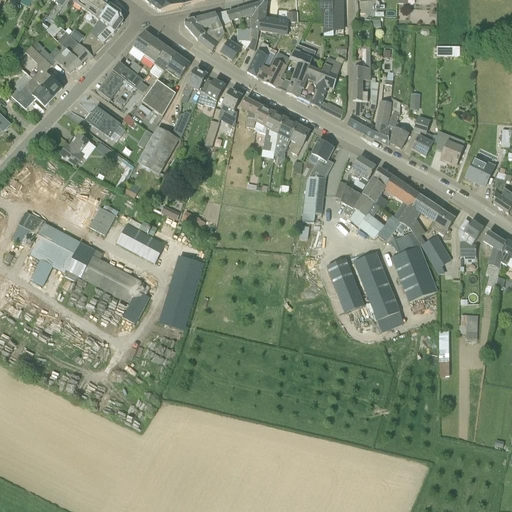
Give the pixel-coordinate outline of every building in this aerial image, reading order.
[(76,0),(58,0),(56,4),(54,8),(60,12),(63,9),(68,0),(74,0),(76,1),(76,0)] [(95,0),(76,0),(76,1),(74,3),(87,12),(95,0)] [(100,22),(111,6),(102,0),(95,0),(87,12),(100,22)] [(142,0),(161,13),(183,7),(184,7),(174,0),(142,0)] [(264,24),(265,20),(267,3),(255,7),(228,15),(232,23),(245,19),(246,23),(247,23),(253,23),(264,24)] [(333,3),(319,3),(323,26),(323,31),(334,31),(344,31),(343,3),(333,3)] [(116,33),(124,23),(121,14),(111,6),(100,22),(99,22),(109,30),(98,41),(104,46),(116,33)] [(227,12),(215,15),(222,27),(230,24),(232,23),(228,15),(227,12)] [(289,23),(288,29),(295,29),(295,24),(298,24),(298,13),(288,14),(288,23),(289,23)] [(222,27),(215,15),(186,23),(185,27),(198,42),(212,53),(225,34),(222,27)] [(288,23),(265,20),(264,24),(253,23),(252,31),(252,32),(259,33),(259,32),(288,37),(288,29),(289,23),(288,23)] [(372,28),(380,28),(380,20),(372,20),(372,22),(372,28)] [(91,34),(98,41),(109,30),(99,22),(91,34)] [(53,38),(61,30),(55,24),(46,32),(53,38)] [(251,43),(252,32),(252,31),(248,31),(237,31),(238,43),(251,43)] [(259,33),(252,32),(251,43),(248,49),(255,53),(259,33)] [(90,55),(81,47),(69,36),(68,35),(67,34),(58,43),(65,48),(81,64),(90,55)] [(98,41),(91,34),(83,45),(81,47),(90,55),(93,58),(104,46),(98,41)] [(144,57),(156,41),(145,34),(137,44),(133,49),(144,57)] [(14,48),(18,41),(12,38),(8,45),(14,48)] [(166,49),(156,41),(144,57),(155,65),(166,49)] [(251,43),(238,43),(235,46),(230,43),(221,55),(232,62),(242,48),(246,51),(248,49),(251,43)] [(257,80),(263,68),(270,54),(271,51),(268,49),(269,47),(263,43),(247,74),(257,80)] [(33,49),(38,54),(43,50),(37,44),(33,49)] [(38,54),(33,49),(32,48),(25,54),(38,65),(38,74),(42,79),(48,73),(48,72),(47,71),(46,73),(44,70),(49,65),(39,55),(38,54)] [(65,48),(60,53),(56,49),(50,56),(56,63),(70,76),(81,64),(65,48)] [(460,58),(460,48),(437,48),(436,58),(460,58)] [(176,56),(166,49),(155,65),(154,66),(164,73),(166,71),(176,56)] [(49,65),(52,68),(56,63),(50,56),(44,50),(39,55),(49,65)] [(299,65),(294,77),(304,82),(306,77),(309,69),(310,68),(313,60),(315,55),(314,53),(306,50),(304,51),(303,56),(300,55),(301,53),(295,51),(291,60),(290,62),(299,65)] [(270,71),(263,68),(257,80),(264,84),(275,89),(280,80),(287,67),(290,60),(278,54),(271,69),(272,69),(272,70),(272,71),(271,71),(270,70),(270,71)] [(190,66),(176,56),(166,71),(180,81),(190,66)] [(309,83),(317,86),(318,85),(320,80),(324,81),(328,72),(338,76),(342,65),(336,62),(328,59),(322,73),(310,68),(309,69),(306,77),(304,82),(294,77),(287,95),(297,99),(301,89),(304,90),(306,84),(309,83)] [(129,69),(133,72),(138,66),(134,63),(129,69)] [(401,74),(402,64),(393,63),(393,73),(401,74)] [(137,90),(143,81),(124,67),(121,65),(100,94),(110,102),(124,83),(135,90),(135,89),(137,90)] [(142,69),(138,66),(133,72),(137,75),(142,69)] [(371,79),(371,70),(370,70),(363,70),(354,69),(354,85),(370,85),(371,85),(371,79)] [(200,92),(208,77),(196,70),(182,95),(189,98),(194,89),(200,92)] [(333,90),(338,76),(328,72),(324,81),(320,80),(318,85),(317,86),(313,98),(310,105),(319,110),(321,103),(327,88),(333,90)] [(58,82),(49,74),(48,73),(42,79),(38,74),(36,76),(32,80),(40,88),(41,87),(54,99),(63,90),(56,84),(58,82)] [(371,85),(370,101),(370,110),(375,111),(376,106),(378,84),(375,84),(376,79),(371,79),(371,85)] [(18,91),(12,97),(25,110),(36,99),(45,108),(49,104),(49,105),(53,101),(53,100),(54,99),(41,87),(40,88),(32,80),(20,93),(18,91)] [(284,82),(280,80),(275,89),(281,92),(285,83),(284,82)] [(216,107),(217,103),(226,88),(215,81),(207,94),(202,92),(197,104),(203,107),(205,107),(205,104),(216,107)] [(163,118),(177,95),(158,82),(155,86),(142,104),(163,118)] [(148,88),(142,84),(137,90),(143,94),(148,88)] [(371,85),(370,85),(354,85),(353,100),(370,101),(371,85)] [(235,127),(237,114),(234,112),(243,98),(231,91),(222,106),(220,119),(226,122),(235,127)] [(305,103),(310,105),(313,98),(308,96),(305,103)] [(419,112),(420,96),(411,96),(410,112),(419,112)] [(256,130),(254,130),(257,117),(262,108),(246,100),(241,109),(249,113),(246,132),(255,134),(256,133),(256,130)] [(370,101),(353,100),(353,103),(355,111),(348,126),(366,136),(367,135),(366,135),(371,123),(362,118),(366,110),(370,110),(370,101)] [(400,116),(400,105),(392,100),(391,104),(390,111),(400,116)] [(381,101),(378,123),(388,125),(389,120),(390,111),(391,104),(381,101)] [(327,106),(321,103),(319,110),(341,121),(345,113),(328,104),(327,106)] [(111,140),(121,126),(97,108),(86,122),(111,140)] [(257,117),(254,130),(256,130),(256,133),(261,134),(266,136),(267,130),(266,129),(273,114),(262,108),(257,117)] [(390,111),(389,120),(396,124),(400,116),(390,111)] [(171,136),(179,141),(191,116),(187,114),(180,116),(171,136)] [(278,135),(286,120),(273,114),(266,129),(267,130),(266,136),(263,152),(271,153),(273,157),(274,157),(275,151),(278,135)] [(4,133),(10,126),(0,116),(0,133),(2,131),(4,133)] [(134,123),(130,120),(126,118),(123,122),(127,125),(131,128),(134,123)] [(426,158),(433,145),(433,138),(426,134),(430,123),(419,119),(414,132),(421,135),(412,151),(426,158)] [(278,135),(275,151),(285,155),(286,151),(290,142),(298,127),(286,120),(278,135)] [(389,131),(389,144),(401,151),(409,136),(396,129),(398,127),(399,125),(396,124),(389,120),(388,125),(387,131),(389,131)] [(389,147),(389,144),(389,131),(387,131),(388,125),(378,123),(377,126),(373,138),(372,139),(389,147)] [(310,133),(298,127),(290,142),(296,144),(291,154),(297,157),(302,148),(310,133)] [(159,176),(179,141),(171,136),(158,129),(153,137),(150,143),(138,164),(159,176)] [(509,149),(510,142),(510,132),(502,131),(501,148),(509,149)] [(150,143),(153,137),(146,133),(142,139),(150,143)] [(456,168),(463,149),(465,143),(438,133),(436,152),(443,155),(442,160),(447,162),(447,164),(456,168)] [(80,156),(89,143),(79,135),(69,148),(68,146),(59,157),(76,169),(83,159),(80,156)] [(215,138),(207,135),(203,148),(211,151),(215,138)] [(319,159),(327,163),(328,162),(334,150),(319,142),(312,155),(319,159)] [(109,159),(113,153),(103,146),(99,152),(109,159)] [(121,193),(135,169),(113,153),(109,159),(125,171),(115,189),(121,193)] [(365,187),(376,168),(360,158),(351,173),(354,175),(352,178),(359,182),(359,183),(365,187)] [(325,186),(325,180),(334,165),(328,162),(327,163),(319,159),(307,183),(307,184),(325,186)] [(485,188),(495,168),(475,159),(466,179),(485,188)] [(301,176),(302,164),(295,164),(294,175),(301,176)] [(509,185),(511,177),(504,175),(505,170),(501,169),(499,174),(498,174),(496,180),(496,182),(506,184),(509,185)] [(362,197),(375,205),(384,191),(393,178),(380,170),(362,197)] [(420,197),(408,189),(393,178),(384,191),(393,196),(399,200),(409,207),(412,209),(420,197)] [(506,184),(496,182),(494,205),(508,215),(511,209),(511,195),(504,190),(506,184)] [(322,211),(325,186),(307,184),(303,221),(312,222),(313,210),(322,211)] [(335,199),(342,201),(346,188),(347,186),(340,184),(335,199)] [(352,212),(362,197),(346,188),(342,201),(341,204),(346,207),(344,214),(352,219),(355,214),(352,212)] [(380,209),(375,206),(375,205),(362,197),(352,212),(355,214),(352,219),(350,222),(360,229),(374,240),(384,228),(373,219),(380,209)] [(442,211),(420,197),(412,209),(420,213),(434,223),(442,211)] [(414,223),(420,213),(412,209),(409,207),(399,222),(398,224),(410,229),(416,240),(421,237),(424,235),(416,224),(414,223)] [(163,215),(180,220),(182,212),(165,208),(163,215)] [(116,217),(103,211),(100,209),(90,229),(106,237),(116,217)] [(455,220),(442,211),(434,223),(435,223),(431,228),(444,237),(448,231),(448,232),(455,220)] [(205,229),(208,221),(187,214),(184,222),(205,229)] [(472,248),(472,247),(484,230),(472,222),(464,234),(470,238),(466,244),(472,248)] [(155,266),(166,246),(127,226),(117,245),(155,266)] [(64,276),(65,273),(80,247),(45,227),(34,245),(26,240),(22,247),(30,251),(27,255),(64,276)] [(300,239),(308,240),(309,229),(301,228),(300,239)] [(314,234),(312,256),(323,256),(324,234),(314,234)] [(499,268),(502,253),(501,253),(506,245),(489,234),(483,242),(494,249),(486,275),(489,276),(487,287),(492,288),(496,289),(496,284),(497,279),(499,268)] [(426,244),(421,237),(416,240),(419,245),(422,248),(436,271),(439,276),(445,275),(442,269),(448,265),(447,264),(451,261),(437,237),(429,242),(426,244)] [(511,244),(507,241),(506,245),(501,253),(502,253),(499,268),(505,271),(507,268),(505,267),(510,258),(511,259),(511,244)] [(409,305),(438,293),(417,242),(396,250),(399,256),(391,259),(409,305)] [(472,248),(466,244),(460,244),(460,258),(464,258),(464,261),(466,263),(468,265),(471,265),(474,263),(475,261),(476,258),(476,247),(472,247),(472,248)] [(94,255),(80,247),(65,273),(79,281),(91,261),(94,255)] [(8,264),(12,257),(7,254),(3,262),(8,264)] [(183,257),(163,321),(186,328),(205,264),(183,257)] [(381,265),(378,257),(355,266),(377,323),(386,320),(401,314),(385,273),(381,265)] [(139,288),(91,261),(79,281),(127,309),(139,288)] [(344,261),(326,269),(344,315),(363,308),(344,261)] [(496,284),(496,289),(503,291),(505,281),(497,279),(496,284)] [(138,327),(152,300),(139,294),(125,320),(138,327)] [(466,335),(466,333),(478,333),(478,317),(461,317),(460,335),(466,335)] [(451,333),(440,334),(442,379),(452,379),(451,333)] [(503,449),(505,442),(496,440),(495,447),(503,449)]
